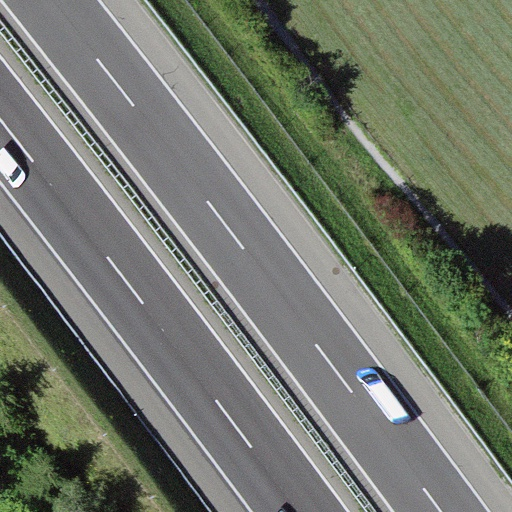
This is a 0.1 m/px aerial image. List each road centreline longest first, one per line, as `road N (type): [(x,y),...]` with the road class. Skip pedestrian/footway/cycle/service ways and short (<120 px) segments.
road 1 (motorway): [(442,511),(51,0)]
road 2 (motorway): [(0,122),(296,511)]
